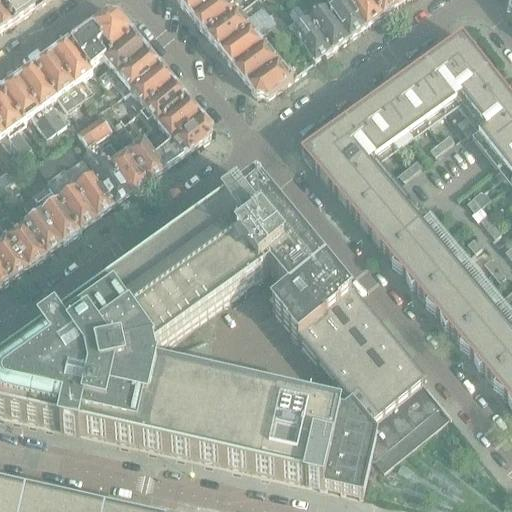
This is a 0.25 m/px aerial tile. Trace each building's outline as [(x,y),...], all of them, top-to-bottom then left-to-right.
[(0,0),(0,3),(5,10),(17,0),(0,0)] [(36,12),(27,0),(17,0),(5,10),(17,26),(36,12)] [(27,0),(36,12),(53,0),(27,0)] [(191,22),(221,0),(184,0),(177,6),(191,22)] [(237,15),(230,8),(238,2),(237,0),(221,0),(191,22),(204,39),(237,15)] [(367,32),(343,0),(326,0),(332,8),(327,12),(350,44),(367,32)] [(384,20),(369,0),(343,0),(367,32),(384,20)] [(400,9),(393,0),(369,0),(384,20),(400,9)] [(411,0),(393,0),(400,9),(411,0)] [(0,38),(17,26),(5,10),(0,3),(0,38)] [(219,56),(268,19),(262,12),(244,25),(237,15),(204,39),(219,56)] [(350,44),(327,12),(309,25),(332,57),(350,44)] [(332,57),(309,25),(302,16),(291,25),(298,33),(291,37),(315,69),(332,57)] [(132,38),(118,21),(108,19),(108,20),(92,31),(102,45),(111,55),(132,38)] [(265,50),(258,41),(276,29),(268,19),(219,56),(233,74),(265,50)] [(105,60),(97,49),(102,45),(92,31),(70,47),(92,75),(103,65),(101,63),(105,60)] [(315,69),(291,37),(288,32),(284,35),(265,50),(280,68),(271,74),(284,91),(315,69)] [(104,90),(146,56),(132,38),(111,55),(105,60),(101,63),(103,65),(110,73),(98,83),(104,90)] [(489,76),(462,42),(410,80),(441,118),(455,108),(461,103),(452,91),(465,81),(472,89),(489,76)] [(93,77),(92,75),(70,47),(52,60),(88,108),(95,104),(91,99),(92,98),(83,85),(93,77)] [(248,92),(271,74),(280,68),(265,50),(233,74),(248,92)] [(129,95),(159,71),(146,56),(104,90),(110,98),(122,87),(129,95)] [(88,108),(52,60),(34,73),(57,103),(68,96),(77,109),(82,105),(86,110),(88,108)] [(141,116),(174,89),(159,71),(129,95),(136,104),(117,120),(111,114),(105,119),(113,130),(109,132),(112,136),(114,139),(118,135),(113,129),(120,124),(125,130),(141,115),(141,116)] [(50,108),(57,103),(34,73),(18,84),(56,138),(66,130),(50,108)] [(284,91),(271,74),(248,92),(256,102),(267,104),(267,103),(284,91)] [(511,105),(489,76),(472,89),(465,81),(452,91),(461,103),(455,108),(471,127),(461,135),(466,141),(476,134),(480,139),(478,140),(472,144),(484,160),(511,137),(511,105)] [(441,118),(410,80),(378,103),(408,141),(441,118)] [(56,138),(18,84),(1,96),(23,127),(30,122),(47,145),(56,138)] [(158,130),(187,105),(174,89),(141,116),(148,124),(150,122),(158,130)] [(15,133),(23,127),(1,96),(0,96),(0,131),(17,155),(22,161),(28,169),(35,163),(30,155),(32,154),(15,133)] [(408,141),(378,103),(345,127),(375,165),(408,141)] [(180,139),(201,121),(187,105),(158,130),(163,136),(154,143),(162,154),(180,139)] [(96,147),(112,136),(109,132),(102,122),(100,123),(97,118),(106,112),(104,108),(96,113),(92,107),(85,112),(90,120),(89,121),(93,127),(77,139),(87,154),(96,147)] [(210,144),(211,136),(211,134),(201,121),(180,139),(193,156),(209,145),(210,145),(210,144)] [(511,338),(440,252),(370,169),(375,165),(345,127),(300,159),(319,181),(321,180),(333,194),(331,196),(346,213),(348,211),(386,258),(385,260),(511,411),(511,338)] [(17,155),(0,131),(0,145),(9,157),(12,154),(14,157),(17,155)] [(508,190),(511,187),(511,137),(484,160),(508,190)] [(193,156),(180,139),(162,154),(174,170),(193,156)] [(439,147),(439,148),(444,154),(454,146),(449,140),(439,147)] [(174,170),(162,154),(154,143),(147,149),(144,144),(127,156),(150,187),(174,170)] [(116,211),(92,180),(68,147),(52,159),(99,223),(116,211)] [(134,199),(101,154),(96,147),(87,154),(87,155),(82,158),(96,178),(92,180),(116,211),(134,199)] [(150,187),(127,156),(119,162),(109,148),(101,154),(134,199),(150,187)] [(439,148),(430,155),(435,161),(444,154),(439,148)] [(99,223),(52,159),(36,170),(48,187),(46,188),(48,191),(81,236),(99,223)] [(417,165),(407,173),(413,179),(422,172),(422,171),(417,165)] [(407,173),(398,180),(403,186),(413,179),(407,173)] [(449,424),(369,327),(324,271),(257,190),(228,210),(251,244),(249,246),(254,254),(245,260),(256,276),(265,269),(270,277),(290,301),(272,316),(290,337),(289,337),(298,349),(299,349),(322,376),(319,378),(326,387),(329,385),(352,413),(345,419),(343,418),(335,454),(325,495),(362,503),(363,503),(371,465),(372,466),(373,465),(383,477),(411,455),(449,424)] [(81,236),(48,191),(40,197),(37,199),(31,191),(25,196),(30,204),(64,248),(81,236)] [(8,192),(2,196),(6,202),(11,198),(8,192)] [(467,208),(474,218),(480,213),(473,203),(467,208)] [(64,248),(30,204),(22,210),(32,223),(23,229),(47,260),(64,248)] [(153,361),(197,329),(262,283),(263,285),(268,282),(267,279),(270,277),(265,269),(256,276),(245,260),(254,254),(249,246),(251,244),(228,210),(0,372),(0,420),(6,423),(12,424),(325,495),(335,454),(343,418),(165,378),(166,375),(156,373),(156,375),(152,376),(149,362),(153,361)] [(486,220),(480,225),(487,234),(493,229),(486,220)] [(47,260),(23,229),(16,234),(7,221),(0,225),(0,230),(30,272),(47,260)] [(493,229),(487,234),(494,244),(501,239),(493,229)] [(30,272),(0,230),(0,267),(13,285),(30,272)] [(467,249),(475,258),(481,253),(473,244),(467,249)] [(490,264),(484,269),(492,278),(498,273),(490,264)] [(0,293),(13,285),(0,267),(0,293)] [(498,273),(492,278),(499,287),(505,282),(498,273)] [(75,511),(0,495),(0,511),(75,511)]
